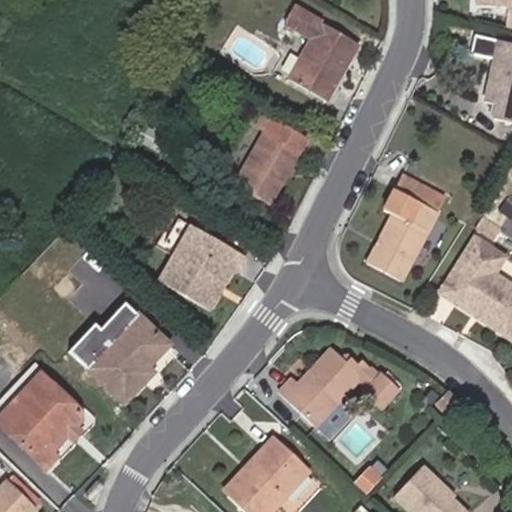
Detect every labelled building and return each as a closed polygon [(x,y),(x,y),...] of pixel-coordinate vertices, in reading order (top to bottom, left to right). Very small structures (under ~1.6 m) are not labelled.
[(511,0),(473,0),(473,7),(502,10),(511,10),(511,0)] [(288,81),(325,101),(357,44),(291,8),(282,24),(311,39),(288,81)] [(511,28),(511,18),(501,18),(500,26),(511,28)] [(492,117),(511,121),(511,48),(496,46),(490,75),(495,75),(493,83),(488,82),(485,101),(495,103),(492,117)] [(235,185),(267,203),(304,138),(271,120),(235,185)] [(148,145),(158,150),(163,142),(152,137),(148,145)] [(365,263),(401,283),(445,199),(399,175),(381,210),(389,215),(365,263)] [(232,268),(234,270),(243,254),(190,224),(158,280),(208,308),(232,268)] [(511,337),(511,336),(511,281),(496,271),(507,254),(477,235),(444,287),(463,300),(460,304),(511,337)] [(460,304),(463,300),(444,287),(442,291),(460,304)] [(101,330),(114,342),(139,314),(126,303),(101,330)] [(169,343),(139,314),(114,342),(101,330),(95,324),(70,350),(125,403),(145,380),(140,375),(146,369),(169,343)] [(294,378),(280,393),(315,426),(319,430),(320,430),(363,385),(373,395),(370,397),(386,412),(402,395),(387,380),(383,383),(364,365),(362,369),(350,358),(346,356),(343,359),(334,349),(299,383),(294,378)] [(140,375),(145,380),(151,374),(146,369),(140,375)] [(81,420),(82,416),(80,409),(42,373),(0,416),(0,422),(46,467),(59,454),(54,449),(69,433),(63,428),(70,421),(76,425),(81,420)] [(280,393),(278,394),(318,432),(319,430),(315,426),(280,393)] [(447,416),(459,403),(446,393),(435,405),(447,416)] [(75,439),(82,431),(76,425),(70,421),(63,428),(69,433),(75,439)] [(231,496),(246,511),(269,511),(310,469),(275,437),(264,449),(270,455),(231,496)] [(376,481),(380,477),(372,470),(368,474),(376,481)] [(464,511),(449,498),(452,495),(425,470),(398,500),(410,511),(464,511)] [(359,484),(367,491),(376,481),(368,474),(359,484)] [(0,511),(29,511),(34,508),(7,483),(0,490),(0,511)]
